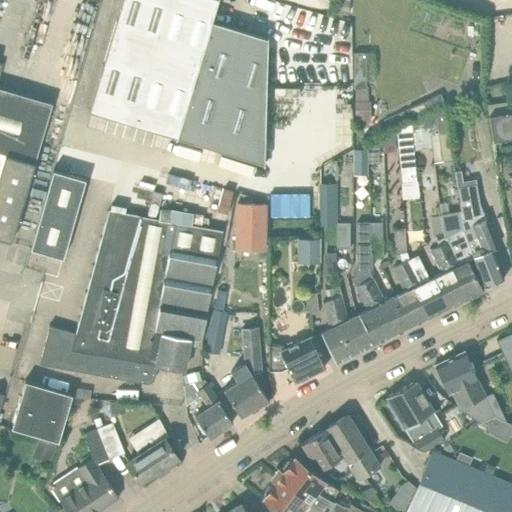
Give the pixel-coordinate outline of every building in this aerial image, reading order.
[(121,0),(89,111),(176,137),(211,21),(217,0),(121,0)] [(263,163),(266,38),(211,21),(176,137),(263,163)] [(366,53),(355,53),(355,122),(370,122),(370,103),(367,103),(366,103),(366,91),(366,53)] [(429,99),(407,109),(412,118),(427,111),(434,108),(445,103),(440,93),(429,99)] [(511,137),(511,100),(487,105),(492,140),(511,137)] [(453,160),(445,106),(428,114),(435,162),(453,160)] [(411,130),(396,132),(401,183),(416,181),(411,130)] [(429,130),(413,132),(415,149),(431,148),(429,130)] [(0,148),(0,239),(10,243),(35,159),(0,148)] [(367,163),(366,148),(359,148),(353,151),(353,163),(367,163)] [(85,179),(53,170),(30,249),(63,258),(85,179)] [(237,180),(238,189),(261,187),(260,178),(237,180)] [(337,185),(321,184),(321,223),(337,223),(337,247),(338,247),(338,223),(337,223),(337,185)] [(476,186),(459,189),(461,211),(460,211),(462,228),(467,241),(473,257),(485,286),(504,279),(492,248),(497,246),(480,203),(479,203),(476,186)] [(264,206),(239,205),(237,249),(263,250),(264,206)] [(428,208),(430,216),(432,230),(435,237),(444,232),(443,231),(440,206),(428,208)] [(49,325),(39,363),(148,383),(154,379),(157,365),(161,333),(199,340),(201,340),(219,230),(191,225),(193,214),(160,209),(158,219),(109,209),(75,332),(49,325)] [(357,254),(364,254),(370,254),(371,222),(357,222),(357,254)] [(350,223),(338,223),(338,247),(350,247),(350,223)] [(393,229),(394,237),(395,252),(406,252),(404,228),(393,229)] [(473,257),(462,228),(445,235),(444,232),(435,237),(439,245),(465,299),(483,290),(468,259),(473,257)] [(320,238),(298,238),(298,263),(320,263),(320,238)] [(382,238),(372,239),(373,259),(384,258),(382,238)] [(465,299),(439,245),(431,249),(442,273),(434,277),(449,307),(465,299)] [(422,283),(407,252),(403,254),(399,255),(402,264),(428,317),(449,307),(434,277),(422,283)] [(428,317),(401,264),(393,268),(404,291),(397,295),(411,325),(428,317)] [(360,274),(390,335),(411,325),(395,296),(385,301),(368,270),(360,274)] [(390,335),(360,274),(353,277),(353,279),(352,280),(367,310),(359,314),(374,343),(390,335)] [(374,343),(357,315),(348,320),(338,286),(328,290),(331,299),(339,323),(354,353),(374,343)] [(307,293),(309,315),(314,314),(319,313),(316,292),(307,293)] [(339,323),(331,299),(323,304),(331,328),(321,332),(326,345),(335,363),(354,353),(354,352),(339,323)] [(212,309),(207,339),(205,351),(220,354),(227,311),(212,309)] [(236,380),(224,388),(241,417),(269,400),(252,372),(260,372),(256,325),(242,326),(245,362),(231,371),(236,380)] [(511,334),(511,332),(496,339),(502,352),(511,347),(511,334)] [(161,333),(157,365),(184,370),(185,361),(186,361),(187,359),(186,359),(188,344),(198,346),(199,340),(161,333)] [(295,381),(325,367),(310,337),(284,349),(282,344),(269,345),(268,370),(281,370),(288,367),(295,381)] [(485,396),(464,350),(435,364),(448,393),(452,391),(461,410),(480,423),(494,416),(488,404),(485,396)] [(433,411),(415,380),(386,396),(403,427),(405,429),(413,441),(410,443),(424,451),(443,438),(436,426),(427,432),(419,420),(433,411)] [(52,388),(24,382),(11,427),(58,441),(72,394),(52,388)] [(209,386),(199,393),(208,406),(195,415),(209,437),(233,422),(209,386)] [(379,466),(348,414),(325,428),(342,454),(357,479),(379,466)] [(97,428),(109,458),(124,452),(111,422),(97,428)] [(138,454),(126,461),(140,483),(157,472),(167,465),(178,458),(164,437),(168,435),(162,426),(132,445),(138,454)] [(97,428),(83,433),(92,457),(95,464),(109,458),(97,428)] [(342,454),(325,428),(301,443),(310,458),(315,455),(322,467),(342,454)] [(511,511),(511,483),(466,465),(431,452),(406,511),(511,511)] [(329,483),(291,454),(289,457),(285,456),(279,464),(281,468),(276,474),(309,501),(329,511),(345,511),(348,508),(344,506),(343,507),(330,500),(337,488),(329,483)] [(49,485),(67,511),(95,511),(118,497),(102,472),(101,472),(95,464),(92,457),(77,467),(76,466),(53,482),(49,485)] [(329,511),(309,501),(278,477),(276,474),(270,481),(266,481),(260,489),(262,493),(260,495),(281,511),(329,511)] [(382,504),(366,479),(361,482),(366,489),(359,494),(369,499),(382,504)] [(226,511),(260,511),(259,511),(245,511),(240,503),(226,511)]
